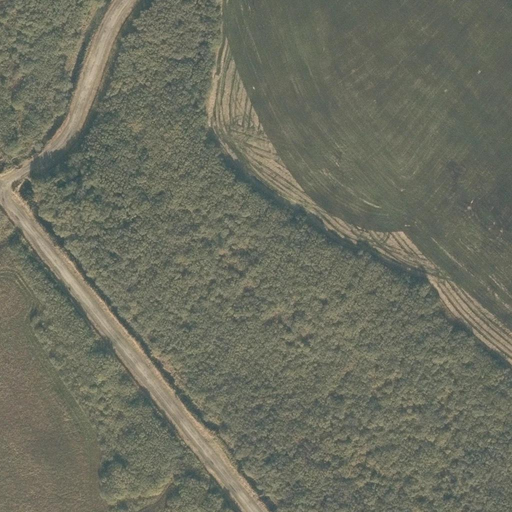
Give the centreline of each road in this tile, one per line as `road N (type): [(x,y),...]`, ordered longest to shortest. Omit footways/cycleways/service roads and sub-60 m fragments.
road 1 (track): [(0,193),(254,511)]
road 2 (track): [(0,184),(56,146),(72,125),(102,38),(126,0)]
